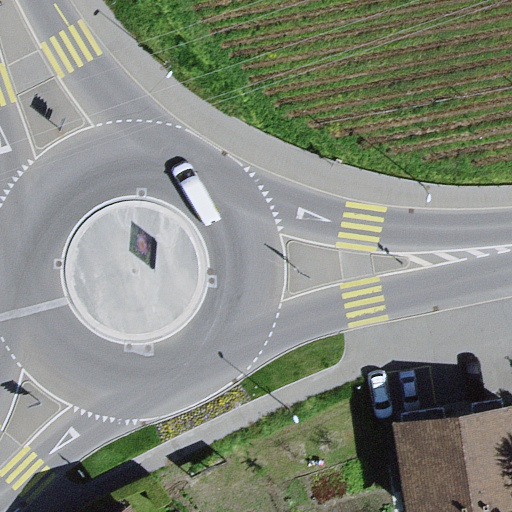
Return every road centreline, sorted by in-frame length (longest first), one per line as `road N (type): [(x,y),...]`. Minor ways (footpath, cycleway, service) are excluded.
road 1 (primary): [(208,359),(301,318),(511,250)]
road 2 (primary): [(511,244),(306,217),(221,190)]
road 3 (tertiary): [(163,157),(57,53),(27,0)]
road 4 (primary): [(208,359),(242,315),(252,272),(244,228),(221,190)]
road 5 (primary): [(0,491),(149,382)]
road 6 (primary): [(163,157),(108,157),(75,172),(47,197),(24,247)]
road 7 (primary): [(24,290),(39,329),(68,360),(107,379),(149,382)]
